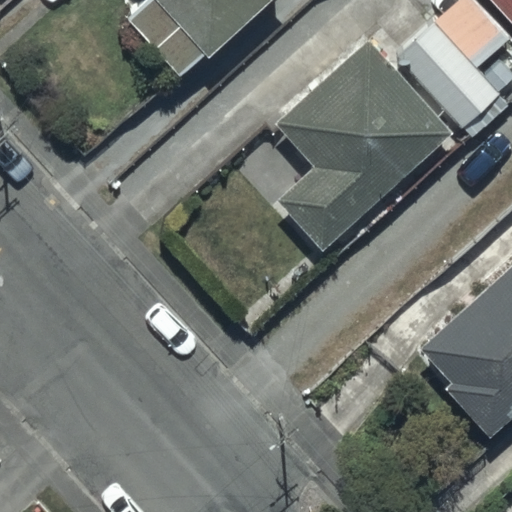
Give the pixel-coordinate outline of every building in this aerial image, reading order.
[(149,0),(126,22),(178,78),(203,56),(207,60),(272,0),(149,0)] [(503,34),(472,0),(459,0),(396,55),(462,130),(498,99),(468,65),(503,34)] [(511,0),(486,0),(511,28),(511,0)] [(453,135),(368,41),(276,124),(314,166),(275,202),(322,253),(453,135)] [(511,265),(418,348),(451,385),(444,391),(486,439),(511,416),(511,265)]
